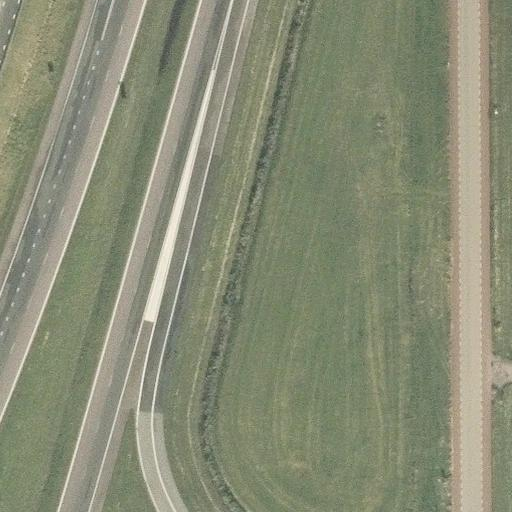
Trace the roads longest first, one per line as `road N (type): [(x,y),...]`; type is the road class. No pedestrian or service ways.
road 1 (motorway): [(71,511),(216,0)]
road 2 (motorway): [(166,511),(147,460),(144,413),(217,0)]
road 3 (tertiary): [(471,511),(469,0)]
road 4 (motorway): [(116,40),(0,378)]
